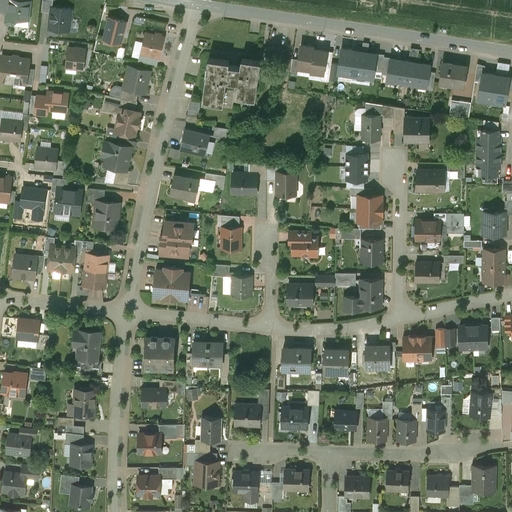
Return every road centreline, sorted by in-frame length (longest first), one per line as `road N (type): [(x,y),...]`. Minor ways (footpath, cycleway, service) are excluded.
road 1 (residential): [(511,295),(314,330),(127,311)]
road 2 (tertiary): [(195,5),(511,52)]
road 3 (residential): [(127,311),(195,5)]
road 4 (residential): [(115,511),(127,311)]
road 5 (residential): [(330,453),(458,450)]
road 6 (residential): [(127,311),(0,299)]
